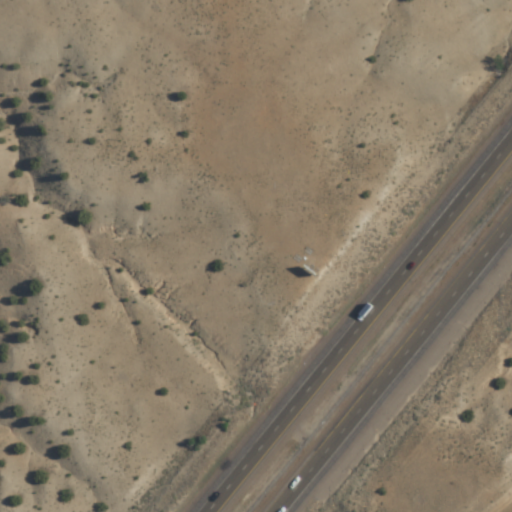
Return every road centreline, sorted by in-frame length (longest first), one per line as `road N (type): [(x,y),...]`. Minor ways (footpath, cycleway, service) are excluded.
road 1 (motorway): [(511,149),(207,511)]
road 2 (motorway): [(286,511),(511,237)]
